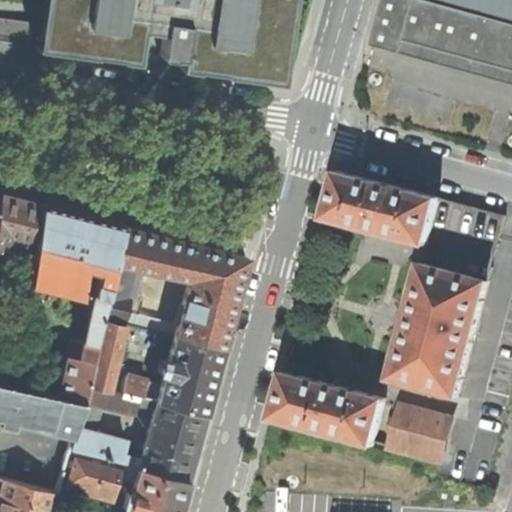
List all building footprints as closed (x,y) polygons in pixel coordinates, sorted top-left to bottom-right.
[(41,0),(36,46),(86,52),(136,61),(142,29),(163,31),(160,54),(181,57),(180,67),(279,81),(291,0),(41,0)] [(511,0),(382,0),(371,44),(377,46),(416,57),(419,46),(511,71),(511,0)] [(487,77),(511,83),(511,71),(419,46),(416,57),(487,77)] [(325,218),(427,245),(440,197),(337,171),(330,196),(325,218)] [(32,245),(38,204),(19,199),(0,193),(0,295),(18,297),(20,282),(8,281),(13,240),(32,245)] [(66,335),(52,394),(80,400),(85,383),(101,318),(113,265),(120,224),(75,213),(38,204),(32,245),(27,283),(77,295),(83,266),(96,270),(81,339),(66,335)] [(187,279),(173,335),(221,347),(234,299),(245,256),(154,233),(120,224),(113,265),(101,318),(121,323),(135,267),(187,279)] [(404,322),(389,378),(458,397),(489,281),(419,263),(404,322)] [(103,320),(88,384),(108,388),(123,325),(103,320)] [(120,391),(155,400),(203,413),(213,378),(221,347),(173,335),(159,384),(125,374),(120,391)] [(272,418),(375,446),(387,398),(284,371),(279,392),(272,418)] [(0,425),(2,426),(12,428),(14,422),(72,435),(80,400),(52,394),(0,381),(0,425)] [(83,401),(70,446),(120,459),(125,438),(91,430),(98,404),(133,412),(136,396),(85,386),(82,399),(83,401)] [(137,464),(186,476),(194,446),(203,413),(155,400),(137,464)] [(451,420),(403,407),(399,421),(392,419),(389,429),(397,431),(393,447),(441,460),(451,420)] [(124,511),(175,511),(176,511),(184,480),(137,467),(120,463),(70,450),(60,487),(111,500),(117,478),(132,482),(131,489),(126,487),(121,506),(126,507),(124,511)] [(2,479),(0,486),(0,511),(41,511),(47,490),(2,479)] [(62,511),(64,506),(53,503),(50,511),(62,511)]
